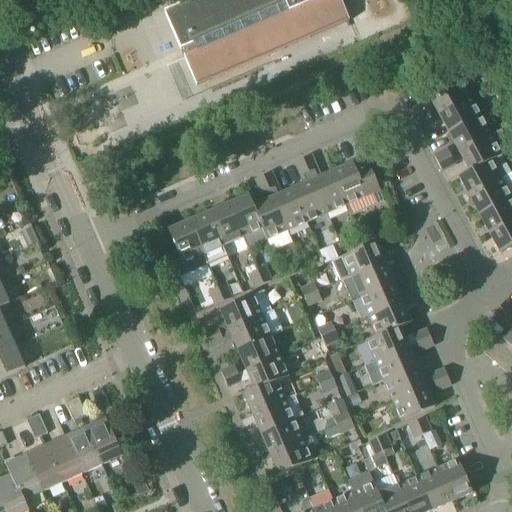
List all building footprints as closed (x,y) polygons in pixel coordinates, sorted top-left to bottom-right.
[(196,89),(201,86),(349,23),(339,0),(196,0),(164,14),(181,53),(186,50),(189,57),(184,59),(196,89)] [(462,66),(424,81),(431,95),(427,96),(438,116),(470,99),(459,80),(467,76),(462,66)] [(448,135),(480,118),(470,99),(438,116),(448,135)] [(418,128),(431,121),(426,113),(414,120),(418,128)] [(458,154),(490,137),(480,118),(448,135),(458,154)] [(431,121),(418,128),(422,135),(434,128),(431,121)] [(469,174),(490,162),(490,163),(501,157),(511,151),(502,133),(491,138),(490,137),(458,154),(468,173),(469,174)] [(438,165),(451,159),(447,151),(434,158),(438,165)] [(320,179),(317,171),(311,157),(303,161),(327,215),(347,207),(332,174),(320,179)] [(511,175),(501,157),(490,163),(490,162),(469,174),(468,173),(458,179),(468,198),(511,175)] [(455,166),(451,159),(438,165),(443,173),(455,166)] [(304,186),(293,191),(308,224),(327,215),(303,161),(295,164),(304,186)] [(347,207),(367,198),(379,192),(367,163),(354,169),(352,165),(332,174),(347,207)] [(271,174),(263,178),(288,233),(308,224),(293,191),(281,196),(271,174)] [(511,177),(511,175),(468,198),(479,217),(511,199),(511,177)] [(265,203),(253,208),(252,209),(262,230),(262,231),(267,242),(288,233),(263,178),(255,182),(265,203)] [(248,197),(229,206),(244,239),(249,250),(267,242),(262,231),(262,230),(252,209),(253,208),(248,197)] [(489,236),(511,223),(511,199),(479,217),(489,236)] [(229,206),(210,214),(224,247),(244,239),(229,206)] [(210,214),(189,223),(204,256),(203,257),(208,268),(229,258),(224,247),(210,214)] [(204,256),(189,223),(168,233),(181,262),(174,265),(180,280),(208,268),(203,257),(204,256)] [(373,229),(377,237),(390,231),(386,223),(373,229)] [(511,223),(489,236),(499,256),(511,249),(511,223)] [(376,244),(343,258),(332,263),(341,284),(385,264),(376,244)] [(393,284),(385,264),(341,284),(343,283),(351,302),(360,298),(393,284)] [(274,282),(268,268),(258,272),(264,286),(274,282)] [(264,286),(258,272),(249,276),(255,290),(264,286)] [(304,300),(318,294),(314,284),(300,291),(304,300)] [(393,284),(360,298),(369,318),(402,303),(393,284)] [(219,290),(224,304),(232,300),(226,287),(219,290)] [(224,304),(219,290),(209,294),(215,308),(224,304)] [(262,294),(220,312),(229,333),(273,313),(272,312),(270,312),(262,294)] [(322,303),(318,294),(304,300),(308,309),(322,303)] [(411,324),(402,303),(369,318),(378,338),(399,329),(411,324)] [(511,309),(504,303),(498,310),(511,322),(511,309)] [(511,322),(498,310),(492,317),(510,333),(501,342),(511,351),(511,322)] [(282,332),(273,313),(229,333),(237,352),(270,338),(282,332)] [(321,339),(335,333),(331,324),(317,330),(321,339)] [(0,354),(16,348),(7,328),(0,331),(0,354)] [(207,342),(220,337),(216,328),(203,334),(207,342)] [(378,338),(366,343),(375,363),(408,349),(404,341),(399,329),(378,338)] [(416,345),(429,339),(426,331),(413,337),(416,345)] [(335,333),(321,339),(325,348),(339,342),(335,333)] [(223,344),(220,337),(207,342),(210,350),(223,344)] [(408,349),(416,345),(413,337),(404,341),(408,349)] [(270,338),(237,352),(246,372),(279,357),(270,338)] [(429,339),(416,345),(420,353),(433,348),(429,339)] [(16,348),(0,354),(0,379),(25,369),(16,348)] [(408,349),(375,363),(384,383),(417,368),(408,349)] [(288,378),(279,357),(246,372),(255,391),(255,392),(276,383),(277,383),(288,378)] [(346,375),(343,367),(334,371),(338,379),(346,376),(346,375)] [(224,381),(237,376),(233,368),(221,373),(224,381)] [(425,388),(417,368),(384,383),(393,403),(425,388)] [(434,385),(447,379),(443,371),(430,376),(434,385)] [(319,388),(333,382),(329,372),(315,378),(319,388)] [(241,384),(237,376),(224,381),(228,389),(241,384)] [(243,396),(252,417),(285,403),(297,398),(288,378),(277,383),(276,383),(255,392),(255,391),(243,396)] [(450,387),(447,379),(434,385),(437,393),(450,387)] [(337,391),(333,382),(319,388),(323,397),(337,391)] [(425,388),(393,403),(402,424),(435,409),(425,388)] [(353,409),(361,405),(357,396),(349,399),(353,409)] [(70,414),(83,408),(78,399),(65,404),(70,414)] [(350,421),(347,414),(342,402),(327,408),(333,419),(336,427),(350,421)] [(294,422),(285,403),(252,417),(261,437),(294,422)] [(83,408),(70,414),(74,423),(87,417),(83,408)] [(39,416),(26,422),(30,432),(43,426),(39,416)] [(417,423),(423,437),(431,434),(425,420),(417,423)] [(85,431),(101,467),(122,458),(106,421),(85,431)] [(354,430),(350,421),(336,427),(340,436),(354,430)] [(294,422),(261,437),(270,456),(310,439),(310,438),(302,442),(294,422)] [(423,437),(417,423),(409,427),(414,441),(423,437)] [(43,426),(30,432),(34,441),(47,435),(43,426)] [(101,467),(85,431),(65,440),(82,476),(101,467)] [(382,454),(391,450),(385,437),(376,441),(382,454)] [(310,439),(270,456),(279,477),(311,462),(306,451),(314,448),(310,439)] [(82,476),(65,440),(46,449),(62,485),(82,476)] [(376,441),(367,445),(373,458),(382,454),(376,441)] [(62,485),(46,449),(26,457),(42,494),(62,485)] [(42,494),(26,457),(5,467),(10,478),(11,477),(23,503),(24,502),(42,494)] [(438,470),(453,503),(471,495),(457,462),(438,470)] [(453,503),(438,470),(420,479),(434,511),(453,503)] [(308,484),(303,473),(297,475),(302,487),(308,484)] [(385,511),(378,497),(373,485),(368,473),(349,482),(354,494),(361,511),(385,511)] [(302,487),(297,475),(291,478),(295,489),(302,487)] [(394,476),(373,485),(378,497),(385,511),(409,511),(399,488),(394,476)] [(28,511),(24,502),(23,503),(11,477),(10,478),(0,482),(0,505),(3,511),(28,511)] [(431,511),(434,511),(420,479),(399,488),(409,511),(431,511)] [(361,511),(354,494),(334,502),(338,511),(361,511)] [(107,511),(101,498),(93,501),(97,511),(107,511)] [(314,511),(309,500),(304,503),(302,508),(303,511),(314,511)] [(338,511),(334,502),(314,511),(338,511)]
